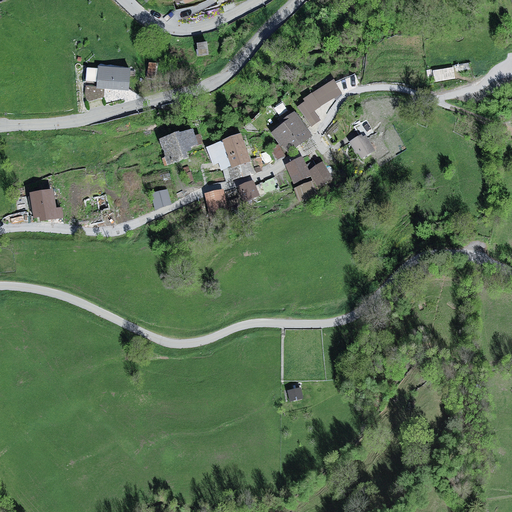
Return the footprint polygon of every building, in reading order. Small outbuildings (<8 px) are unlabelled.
[(207,45),(197,46),(199,58),(208,57),(207,45)] [(157,67),(149,66),(147,84),(155,85),(157,67)] [(135,74),(99,71),(99,73),(88,72),(87,83),(98,84),(97,89),(86,88),(86,96),(87,103),(104,99),(105,90),(133,92),(135,74)] [(335,84),(314,98),(322,110),(343,96),(335,84)] [(315,100),(298,112),(312,132),(322,125),(316,116),(323,111),(315,100)] [(297,117),(272,135),(289,156),(313,138),(297,117)] [(190,132),(174,138),(181,155),(197,149),(190,132)] [(174,138),(158,144),(166,167),(182,162),(174,138)] [(241,138),(223,145),(232,170),(250,163),(241,138)] [(365,139),(351,147),(361,163),(375,154),(365,139)] [(222,145),(208,150),(214,166),(218,165),(221,173),(231,170),(222,145)] [(303,163),(287,170),(295,188),(311,181),(303,163)] [(249,164),(223,173),(227,184),(253,175),(249,164)] [(324,168),(310,175),(318,190),(331,183),(324,168)] [(256,187),(240,192),(244,206),(260,201),(256,187)] [(311,188),(294,193),(298,207),(315,201),(311,188)] [(167,193),(153,197),(156,210),(171,206),(167,193)] [(224,195),(206,198),(209,220),(227,217),(224,195)] [(57,196),(33,199),(36,225),(60,223),(57,196)] [(290,400),(304,398),(302,387),(288,389),(290,400)]
